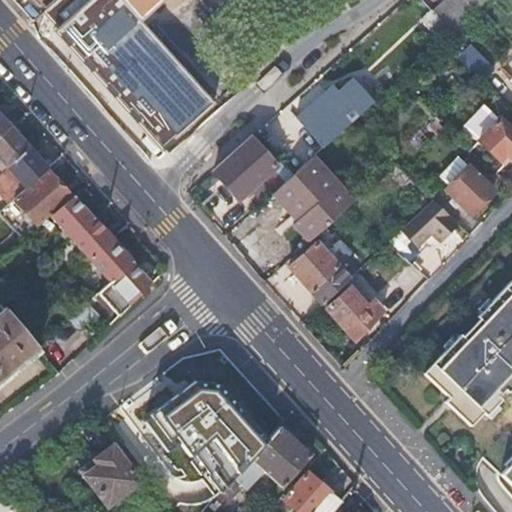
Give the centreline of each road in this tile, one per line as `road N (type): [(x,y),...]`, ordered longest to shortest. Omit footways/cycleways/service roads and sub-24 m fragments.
road 1 (residential): [(153,200),(263,83),(317,35),(374,0)]
road 2 (residential): [(219,280),(0,451)]
road 3 (residential): [(327,402),(511,207)]
road 4 (primary): [(153,200),(0,27)]
road 5 (primary): [(327,402),(219,280)]
road 6 (primary): [(425,511),(327,402)]
